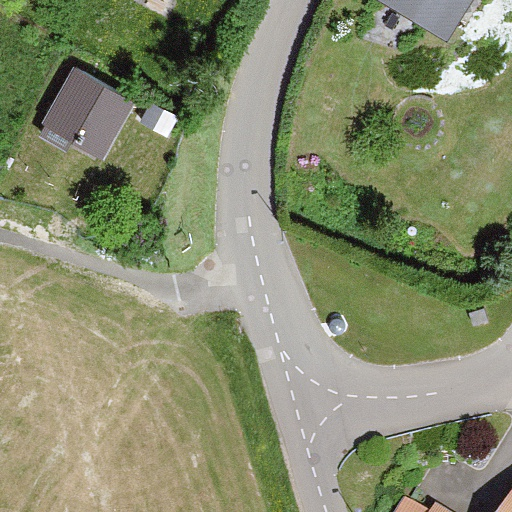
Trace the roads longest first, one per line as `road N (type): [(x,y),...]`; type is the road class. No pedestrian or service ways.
road 1 (tertiary): [(292,0),(261,62),(249,168),(254,295),(291,414)]
road 2 (residential): [(291,414),(496,378),(511,353)]
